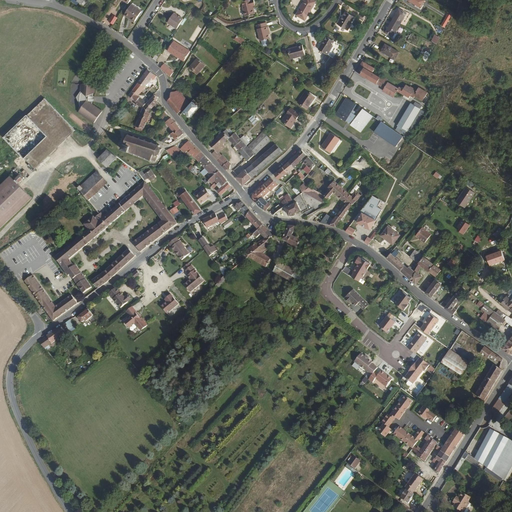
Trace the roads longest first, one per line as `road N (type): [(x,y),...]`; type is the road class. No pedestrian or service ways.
road 1 (tertiary): [(390,0),(299,144),(243,195)]
road 2 (residential): [(43,333),(183,227),(243,195)]
road 3 (residential): [(43,333),(12,366),(11,398),(69,511)]
road 4 (tertiary): [(350,240),(511,361)]
road 5 (unclassified): [(350,240),(322,286),(385,353),(410,321)]
road 6 (residential): [(243,195),(167,108),(162,79),(140,53)]
road 7 (primary): [(423,511),(511,369)]
road 8 (track): [(0,240),(100,127)]
